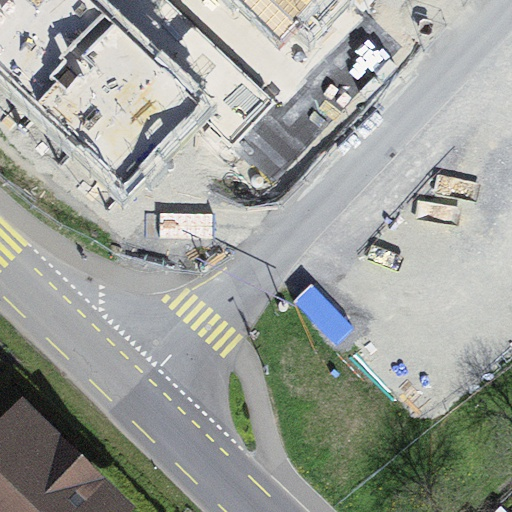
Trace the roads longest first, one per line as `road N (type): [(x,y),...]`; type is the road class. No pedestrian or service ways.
road 1 (residential): [(135,393),(509,0)]
road 2 (primary): [(0,259),(135,393)]
road 3 (primary): [(135,393),(255,511)]
